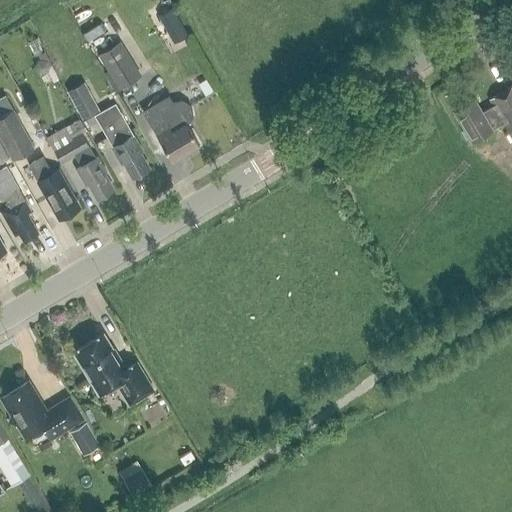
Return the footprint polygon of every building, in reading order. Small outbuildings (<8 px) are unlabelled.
[(179,19),(173,7),(158,16),(165,28),(179,19)] [(119,41),(97,56),(119,90),(141,76),(119,41)] [(50,66),(52,65),(46,51),(44,52),(39,55),(41,59),(37,62),(35,67),(37,72),(43,74),(48,71),(50,66)] [(83,82),(67,91),(82,120),(91,115),(89,113),(97,108),(83,82)] [(511,86),(489,100),(493,107),(503,123),(511,139),(511,86)] [(474,100),(454,112),(472,142),(492,130),(492,129),(503,123),(493,107),(482,113),(474,100)] [(190,107),(183,102),(174,103),(168,111),(162,115),(159,110),(146,118),(155,133),(172,162),(199,146),(186,124),(192,116),(190,107)] [(121,165),(125,163),(133,177),(148,168),(140,154),(143,152),(115,104),(94,115),(112,147),(111,147),(121,165)] [(0,138),(12,160),(34,148),(13,110),(0,116),(0,138)] [(80,119),(65,128),(72,139),(81,133),(86,131),(80,119)] [(95,158),(81,133),(72,139),(65,128),(47,138),(62,163),(75,155),(81,166),(76,169),(85,186),(89,184),(97,198),(113,189),(105,174),(107,173),(97,157),(95,158)] [(0,165),(9,160),(0,142),(0,165)] [(77,209),(69,195),(72,194),(58,170),(52,174),(42,156),(28,164),(38,182),(37,182),(51,206),(53,204),(61,218),(77,209)] [(19,234),(23,241),(38,232),(28,213),(31,211),(24,199),(7,168),(0,171),(0,194),(3,201),(5,200),(9,207),(1,212),(15,236),(19,234)] [(116,382),(129,404),(153,390),(137,363),(125,370),(103,334),(73,352),(98,393),(116,382)] [(26,437),(43,427),(49,438),(82,418),(69,398),(46,412),(29,384),(3,400),(11,413),(8,423),(19,425),(26,437)] [(0,443),(8,438),(0,423),(0,443)] [(86,423),(69,433),(82,455),(99,445),(86,423)] [(122,480),(132,497),(146,489),(136,472),(122,480)] [(28,476),(17,483),(31,507),(42,501),(28,476)]
